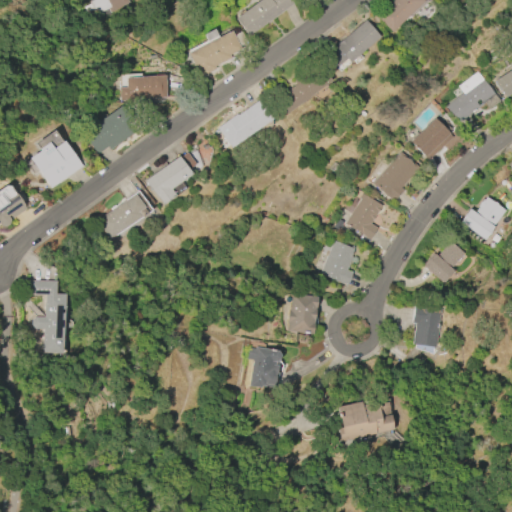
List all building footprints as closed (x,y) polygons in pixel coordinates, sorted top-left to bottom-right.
[(127,0),(129,3),(109,15),(106,10),(97,15),(89,2),(91,0),(127,0)] [(292,0),(294,2),(247,36),(234,18),(257,0),(292,0)] [(375,17),(392,0),(422,0),(390,32),(375,17)] [(345,58),(334,67),(323,55),(364,20),(378,36),(348,62),(345,58)] [(230,31),(239,48),(227,55),(229,59),(214,67),(215,68),(198,77),(186,54),(230,31)] [(284,113),(274,99),(294,84),(292,80),(316,63),(329,81),(284,113)] [(511,69),(511,92),(504,98),(493,81),(511,69)] [(124,78),(163,75),(165,97),(118,100),(117,88),(125,87),(124,78)] [(482,79),(499,101),(487,110),(482,104),(458,123),(445,106),(461,93),(463,95),(482,79)] [(215,128),(235,114),(236,115),(260,98),(273,117),(229,148),(215,128)] [(119,105),(136,129),(109,149),(106,146),(96,154),(82,135),(93,127),(91,126),(119,105)] [(408,141),(433,118),(451,138),(426,161),(408,141)] [(50,189),(28,158),(39,150),(38,149),(47,142),(51,149),(63,140),(81,166),(50,189)] [(392,202),(371,184),(399,151),(417,166),(398,188),(402,190),(392,202)] [(141,181),(176,156),(178,158),(185,153),(193,165),(186,170),(189,174),(169,189),(173,195),(159,206),(141,181)] [(0,188),(5,185),(9,186),(25,209),(8,220),(8,224),(4,227),(0,226),(0,188)] [(343,223),(358,199),(357,198),(360,193),(380,206),(368,224),(375,228),(368,239),(343,223)] [(94,221),(132,194),(141,207),(135,212),(138,216),(107,239),(94,221)] [(483,241),(458,222),(467,209),(473,212),(477,207),(476,206),(478,203),(481,200),(482,200),(484,197),(503,211),(492,226),(493,227),(483,241)] [(347,286),(318,274),(332,240),(353,249),(349,256),(351,257),(345,270),(352,273),(347,286)] [(462,254),(449,269),(452,272),(442,284),(422,267),(433,254),(435,256),(447,241),(462,254)] [(27,280),(53,281),(53,294),(63,294),(61,353),(41,353),(42,329),(33,329),(30,325),(30,320),(34,317),(42,317),(43,294),(27,294),(27,280)] [(290,293),(315,296),(311,334),(286,331),(287,324),(286,323),(287,310),(288,310),(290,293)] [(411,344),(414,323),(411,323),(413,302),(440,305),(439,310),(441,310),(440,315),(439,315),(434,347),(411,344)] [(248,349),(254,349),(254,348),(275,351),(278,355),(277,359),(276,360),(272,388),(249,385),(253,359),(246,358),(248,349)] [(393,430),(340,442),(337,428),(340,428),(336,407),(360,402),(361,406),(375,403),(376,405),(387,402),(393,430)]
